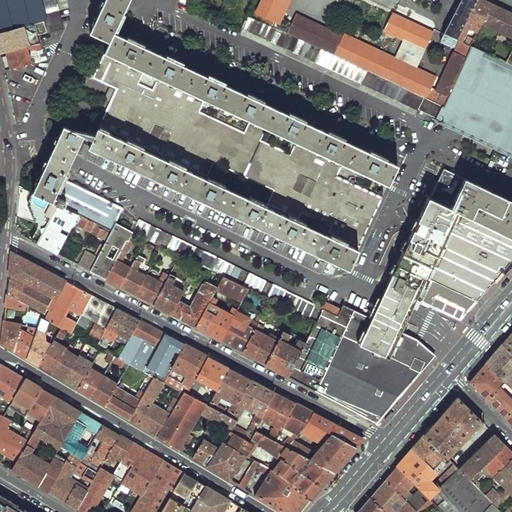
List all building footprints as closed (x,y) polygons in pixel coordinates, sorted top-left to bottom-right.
[(0,0),(0,33),(33,24),(43,21),(47,20),(42,0),(0,0)] [(42,0),(47,20),(50,31),(63,27),(56,0),(42,0)] [(89,148),(348,269),(360,244),(382,197),(336,176),(341,163),(387,185),(391,178),(397,165),(114,33),(128,1),(128,0),(104,0),(89,32),(109,41),(102,56),(92,79),(116,90),(100,123),(89,148)] [(261,0),(260,3),(255,0),(251,9),(274,21),(279,11),(283,0),(261,0)] [(459,0),(443,33),(439,43),(453,49),(457,40),(474,0),(459,0)] [(474,0),(457,40),(459,41),(463,42),(469,28),(477,31),(481,24),(490,3),(484,0),(474,0)] [(490,3),(481,24),(511,38),(511,12),(498,6),(490,3)] [(249,14),(287,32),(289,28),(274,21),(251,9),(249,14)] [(274,21),(289,28),(294,18),(279,11),(274,21)] [(434,30),(393,12),(385,30),(424,48),(434,30)] [(443,105),(427,97),(406,88),(391,81),(334,54),(287,32),(249,14),(242,28),(436,117),(443,105)] [(294,18),(289,28),(287,32),(334,54),(342,36),(296,14),(294,18)] [(33,24),(37,34),(46,32),(43,21),(33,24)] [(0,33),(0,48),(1,53),(7,52),(11,69),(40,61),(37,50),(43,49),(37,34),(33,24),(0,33)] [(436,78),(343,34),(342,36),(334,54),(391,81),(406,88),(427,97),(436,78)] [(470,36),(466,44),(471,46),(474,38),(470,36)] [(459,41),(453,53),(465,58),(471,46),(466,44),(463,42),(459,41)] [(443,105),(436,117),(434,120),(511,156),(511,64),(506,62),(471,46),(465,58),(449,94),(443,105)] [(438,85),(436,89),(449,94),(465,58),(453,53),(438,85)] [(63,126),(55,143),(75,152),(83,135),(63,126)] [(52,151),(46,162),(66,171),(71,161),(75,152),(55,143),(52,151)] [(51,201),(57,205),(77,214),(95,223),(98,225),(111,231),(115,223),(122,209),(63,178),(66,171),(46,162),(32,192),(41,196),(51,201)] [(419,214),(387,284),(416,298),(426,278),(452,223),(484,238),(511,251),(511,201),(444,169),(430,197),(428,196),(419,214)] [(51,201),(41,196),(37,204),(48,209),(53,212),(57,205),(51,201)] [(53,212),(37,243),(57,254),(70,228),(77,214),(57,205),(53,212)] [(48,209),(32,241),(37,243),(53,212),(48,209)] [(77,214),(70,228),(71,229),(74,223),(77,225),(77,226),(103,239),(106,232),(97,228),(94,226),(95,223),(77,214)] [(304,342),(287,376),(376,423),(423,368),(430,351),(416,339),(401,331),(371,317),(342,304),(337,315),(139,219),(132,231),(136,233),(179,254),(187,258),(222,275),(248,288),(292,309),(315,321),(304,342)] [(95,260),(90,271),(105,279),(125,239),(127,241),(132,231),(115,223),(111,231),(103,246),(100,252),(95,260)] [(452,223),(426,278),(431,280),(454,231),(480,243),(484,238),(452,223)] [(136,233),(132,231),(127,241),(125,239),(105,279),(120,287),(130,267),(121,262),(136,233)] [(511,258),(454,231),(431,280),(476,301),(481,296),(511,258)] [(511,251),(484,238),(480,243),(511,258),(511,251)] [(85,251),(77,265),(90,271),(95,260),(88,257),(90,253),(85,251)] [(12,253),(9,276),(52,296),(46,308),(52,311),(66,281),(12,253)] [(130,267),(120,287),(135,295),(146,275),(136,270),(140,262),(142,264),(145,259),(137,254),(130,267)] [(170,272),(153,305),(170,314),(178,301),(190,278),(187,276),(180,289),(171,285),(175,277),(177,278),(187,258),(179,254),(170,272)] [(146,275),(135,295),(153,305),(170,272),(166,271),(165,273),(162,272),(158,280),(146,274),(146,275)] [(217,285),(242,299),(248,288),(222,275),(217,285)] [(9,276),(7,294),(45,310),(46,308),(52,296),(9,276)] [(460,319),(476,301),(431,280),(426,278),(416,298),(460,319)] [(7,294),(2,343),(26,358),(41,318),(61,329),(65,331),(70,333),(76,323),(91,294),(66,281),(52,311),(46,308),(45,310),(7,294)] [(178,301),(170,314),(195,327),(208,303),(216,286),(204,281),(189,307),(178,301)] [(381,297),(377,305),(407,319),(410,311),(416,298),(387,284),(381,297)] [(91,294),(76,323),(87,329),(93,317),(98,319),(85,341),(92,345),(95,346),(117,308),(91,294)] [(208,303),(195,327),(220,340),(233,316),(208,303)] [(371,317),(401,331),(402,328),(407,319),(377,305),(371,317)] [(117,308),(95,346),(100,349),(103,351),(107,343),(110,345),(117,334),(128,340),(139,320),(117,308)] [(233,316),(220,340),(243,352),(255,329),(239,321),(242,314),(235,311),(233,316)] [(41,318),(26,358),(38,365),(51,346),(41,340),(46,328),(48,325),(54,329),(53,332),(57,334),(61,329),(41,318)] [(139,320),(128,340),(118,358),(129,364),(149,374),(153,376),(164,382),(170,369),(167,367),(175,352),(179,354),(184,344),(139,320)] [(255,329),(243,352),(265,364),(278,338),(275,336),(274,339),(261,332),(263,326),(258,323),(255,329)] [(61,329),(57,334),(57,336),(61,338),(65,331),(61,329)] [(278,338),(265,364),(287,376),(304,342),(298,339),(294,348),(284,343),(289,335),(281,331),(278,338)] [(511,332),(502,345),(511,354),(511,332)] [(51,346),(38,365),(52,374),(65,352),(67,348),(54,340),(51,346)] [(85,341),(79,353),(86,356),(92,345),(85,341)] [(184,344),(179,354),(170,369),(164,382),(181,391),(183,392),(186,393),(207,356),(184,344)] [(76,358),(63,380),(77,389),(88,369),(100,349),(95,346),(92,345),(86,356),(79,353),(76,358)] [(511,354),(502,345),(486,363),(509,387),(511,390),(511,354)] [(65,352),(52,374),(63,380),(76,358),(65,352)] [(114,356),(108,353),(104,359),(111,362),(112,361),(114,356)] [(126,369),(129,364),(118,358),(114,356),(112,361),(126,369)] [(0,362),(0,395),(11,402),(14,397),(26,378),(0,362)] [(486,363),(470,382),(502,414),(511,424),(511,399),(511,398),(504,392),(509,387),(486,363)] [(229,367),(211,401),(214,403),(216,404),(220,397),(231,403),(227,410),(229,411),(233,413),(233,412),(252,379),(229,367)] [(88,369),(77,389),(90,397),(102,377),(88,369)] [(104,405),(128,419),(153,376),(149,374),(135,397),(116,386),(104,405)] [(153,376),(128,419),(157,436),(174,407),(171,405),(169,404),(165,411),(152,403),(164,382),(153,376)] [(102,377),(90,397),(104,405),(116,386),(102,377)] [(26,378),(14,397),(30,407),(41,387),(26,378)] [(252,379),(233,412),(239,415),(244,406),(257,413),(253,420),(259,424),(274,391),(252,379)] [(55,395),(41,387),(30,407),(27,412),(40,420),(55,395)] [(274,391),(259,424),(258,425),(261,427),(264,421),(275,426),(272,429),(268,437),(275,441),(295,402),(274,391)] [(174,407),(157,436),(178,449),(187,432),(199,412),(204,403),(186,393),(183,392),(179,400),(174,407)] [(40,420),(28,441),(26,443),(33,447),(40,436),(60,448),(61,446),(81,411),(55,395),(40,420)] [(457,396),(425,434),(445,454),(447,457),(482,421),(457,396)] [(295,402),(275,441),(287,448),(299,433),(300,431),(308,421),(313,412),(295,402)] [(199,412),(231,429),(234,425),(236,421),(230,418),(226,415),(224,414),(214,409),(211,407),(208,406),(204,403),(199,412)] [(214,409),(224,414),(226,412),(224,408),(219,405),(215,406),(214,409)] [(81,411),(61,446),(64,448),(82,458),(89,447),(79,441),(87,428),(97,433),(102,423),(81,411)] [(308,421),(356,446),(363,438),(313,412),(308,421)] [(394,414),(391,412),(385,419),(387,421),(394,414)] [(253,420),(246,431),(234,425),(231,429),(230,430),(251,441),(256,431),(258,425),(259,424),(253,420)] [(326,440),(311,460),(334,472),(356,446),(308,421),(300,431),(317,441),(321,437),(326,440)] [(89,447),(82,458),(100,468),(101,467),(103,463),(106,459),(120,434),(102,423),(97,433),(95,435),(102,439),(96,451),(94,450),(96,445),(91,443),(89,447)] [(0,450),(17,459),(23,449),(26,443),(28,441),(0,424),(0,450)] [(232,437),(227,444),(244,454),(253,442),(251,441),(230,430),(228,433),(232,437)] [(272,469),(311,499),(334,472),(311,460),(309,459),(287,448),(275,441),(268,437),(256,431),(251,441),(253,442),(276,457),(279,453),(290,460),(289,463),(279,457),(272,469)] [(187,432),(178,449),(181,451),(186,454),(186,449),(193,436),(187,432)] [(299,433),(287,448),(309,459),(312,455),(310,450),(296,442),(301,435),(299,433)] [(454,463),(469,479),(483,464),(504,443),(499,438),(494,433),(460,465),(456,461),(454,463)] [(120,434),(106,459),(111,462),(116,456),(122,459),(132,441),(120,434)] [(425,434),(398,465),(429,497),(435,503),(444,511),(482,511),(493,502),(469,479),(454,463),(434,483),(425,474),(445,454),(425,434)] [(203,438),(191,457),(206,466),(218,447),(203,438)] [(132,441),(122,459),(132,466),(137,469),(148,451),(132,441)] [(218,447),(206,466),(236,484),(242,474),(235,470),(244,454),(227,444),(222,441),(218,447)] [(26,443),(23,449),(29,453),(33,447),(26,443)] [(504,443),(483,464),(494,475),(511,456),(511,450),(510,449),(504,443)] [(56,454),(67,460),(69,456),(62,451),(64,448),(61,446),(60,448),(56,454)] [(11,469),(38,484),(54,457),(56,454),(52,451),(44,462),(29,453),(23,449),(17,459),(11,469)] [(132,466),(122,483),(131,488),(151,453),(148,451),(137,469),(132,466)] [(151,453),(131,488),(141,495),(163,460),(151,453)] [(49,491),(77,508),(92,482),(86,479),(81,486),(69,479),(73,472),(79,461),(69,456),(67,460),(65,464),(49,491)] [(507,488),(493,503),(497,507),(511,492),(511,456),(494,475),(507,488)] [(54,457),(38,484),(49,491),(65,464),(54,457)] [(80,462),(98,472),(100,468),(82,458),(80,462)] [(116,469),(113,474),(122,483),(132,466),(122,459),(116,469)] [(256,496),(282,511),(299,511),(311,499),(272,469),(253,459),(250,464),(245,474),(249,476),(254,467),(264,472),(268,469),(271,471),(256,496)] [(184,472),(163,460),(141,495),(131,511),(159,511),(168,497),(184,472)] [(79,461),(73,472),(86,479),(92,482),(98,472),(80,462),(79,461)] [(101,467),(113,474),(116,469),(103,463),(101,467)] [(398,465),(385,479),(416,510),(429,497),(398,465)] [(92,482),(77,508),(83,511),(90,511),(113,474),(101,467),(100,468),(98,472),(92,482)] [(184,472),(168,497),(181,505),(197,480),(184,472)] [(385,479),(371,496),(386,511),(414,511),(416,510),(385,479)] [(222,511),(230,500),(197,480),(181,505),(193,511),(222,511)] [(511,511),(511,492),(497,507),(502,511),(511,511)] [(0,511),(29,511),(0,494),(0,511)] [(386,511),(371,496),(357,511),(386,511)] [(168,497),(159,511),(177,511),(181,505),(168,497)] [(416,510),(414,511),(425,511),(435,503),(429,497),(416,510)] [(230,500),(222,511),(225,511),(233,501),(230,500)] [(493,502),(482,511),(502,511),(497,507),(493,503),(493,502)]
